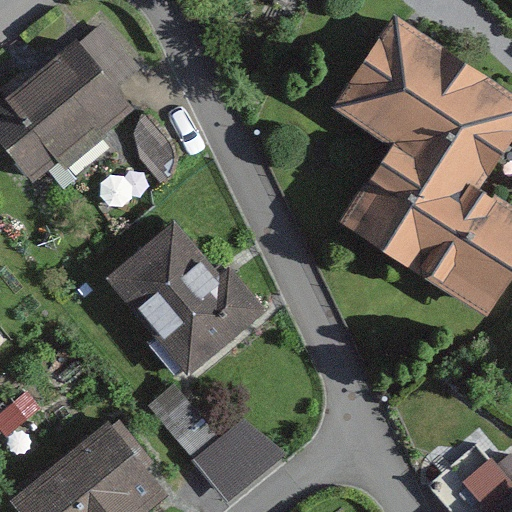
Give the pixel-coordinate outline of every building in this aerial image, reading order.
[(511,127),(511,99),(381,23),(326,115),(380,147),(331,231),(485,321),(511,276),(511,225),(469,200),(511,127)] [(67,44),(0,98),(0,154),(27,188),(122,111),(67,44)] [(166,231),(106,285),(187,374),(261,307),(223,266),(209,278),(166,231)] [(160,393),(202,440),(226,419),(183,372),(160,393)] [(264,406),(206,435),(229,481),(287,452),(264,406)] [(104,429),(4,510),(5,511),(157,511),(166,505),(104,429)]
